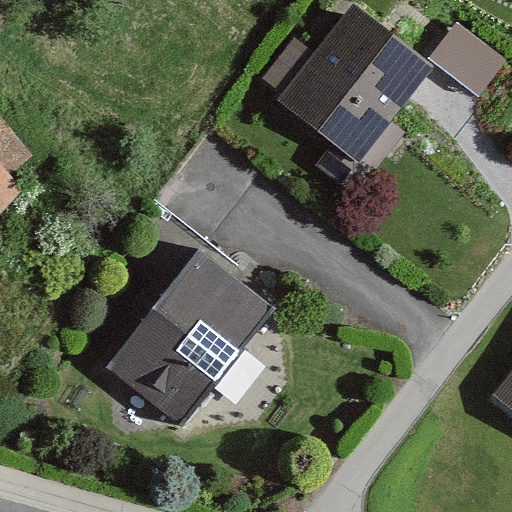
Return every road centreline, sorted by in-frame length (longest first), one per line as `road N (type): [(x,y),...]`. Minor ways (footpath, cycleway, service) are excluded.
road 1 (residential): [(318,511),(511,283)]
road 2 (residential): [(120,511),(0,476)]
